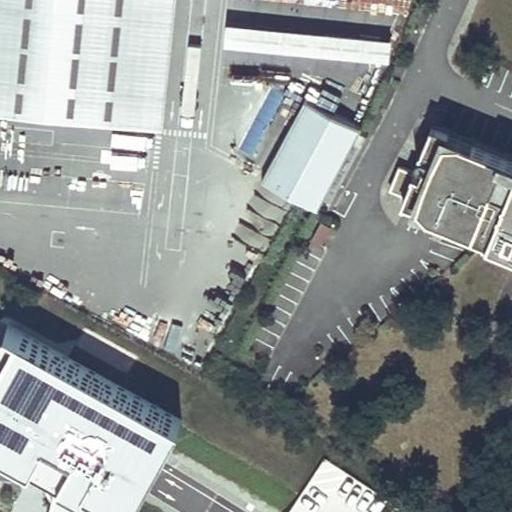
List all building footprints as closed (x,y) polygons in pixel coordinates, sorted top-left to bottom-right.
[(0,0),(0,111),(163,130),(177,0),(0,0)] [(391,51),(392,29),(227,18),(226,40),(391,51)] [(361,127),(306,98),(264,179),(319,207),(361,127)] [(511,244),(511,156),(474,140),(472,146),(447,136),(450,130),(434,123),(421,152),(435,157),(427,177),(413,171),(400,166),(390,188),(405,194),(403,199),(511,244)] [(450,130),(447,136),(472,146),(474,140),(450,130)] [(0,189),(61,191),(62,138),(0,135),(0,189)] [(421,152),(413,171),(427,177),(435,157),(421,152)] [(126,511),(179,417),(8,320),(0,335),(0,447),(57,481),(49,509),(48,511),(126,511)]
